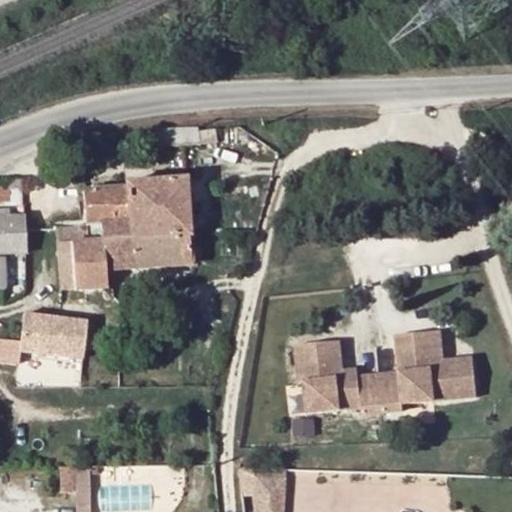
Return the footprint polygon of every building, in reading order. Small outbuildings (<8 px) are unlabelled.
[(155,150),(199,147),(197,131),(153,133),(155,150)] [(83,191),(84,229),(127,227),(128,243),(149,242),(189,239),(187,182),(125,185),(125,190),(83,191)] [(0,219),(0,259),(25,258),(23,233),(23,218),(10,219),(0,219)] [(54,231),(57,257),(59,294),(73,294),(75,296),(104,295),(103,276),(153,274),(149,242),(128,243),(127,227),(84,229),(54,231)] [(149,242),(153,274),(191,273),(189,239),(149,242)] [(88,322),(25,314),(18,357),(96,366),(99,349),(84,348),(88,322)] [(444,324),(436,325),(442,361),(479,356),(478,348),(448,353),(444,324)] [(337,341),(300,347),(306,385),(312,383),(317,414),(370,406),(371,412),(411,405),(410,399),(484,387),(479,356),(442,361),(436,325),(399,331),(405,368),(365,374),(350,376),(343,377),(337,341)] [(344,340),(337,341),(343,377),(350,376),(365,374),(363,367),(349,369),(344,340)] [(76,467),(76,468),(77,493),(77,511),(87,511),(86,467),(76,467)] [(76,468),(59,469),(60,493),(77,493),(76,468)] [(253,511),(283,511),(285,480),(255,479),(253,511)]
